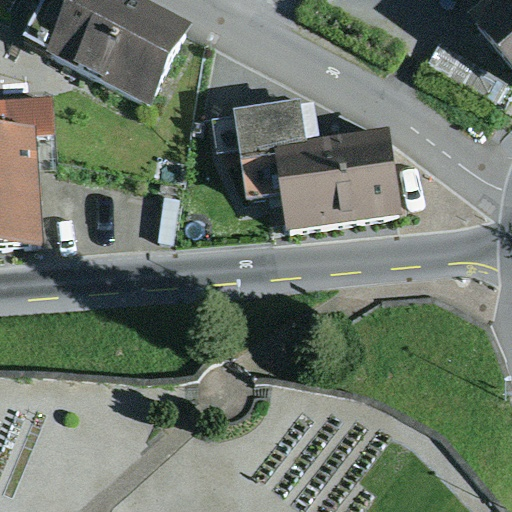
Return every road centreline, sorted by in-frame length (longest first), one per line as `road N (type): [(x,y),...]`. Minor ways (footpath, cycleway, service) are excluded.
road 1 (residential): [(511,243),(0,288)]
road 2 (residential): [(217,22),(397,116),(477,179),(511,192)]
